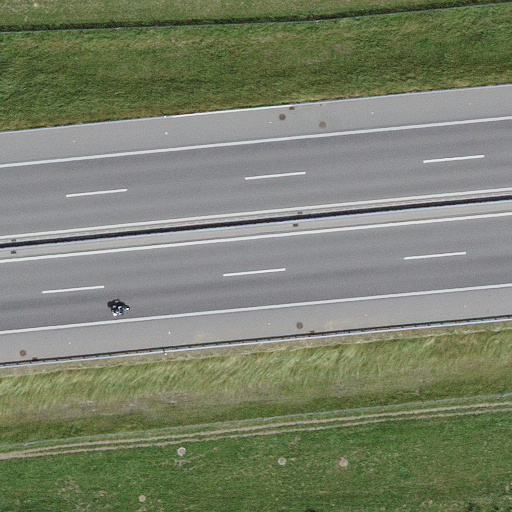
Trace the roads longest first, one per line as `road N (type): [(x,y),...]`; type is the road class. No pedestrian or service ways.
road 1 (motorway): [(511,152),(0,201)]
road 2 (motorway): [(0,297),(511,249)]
